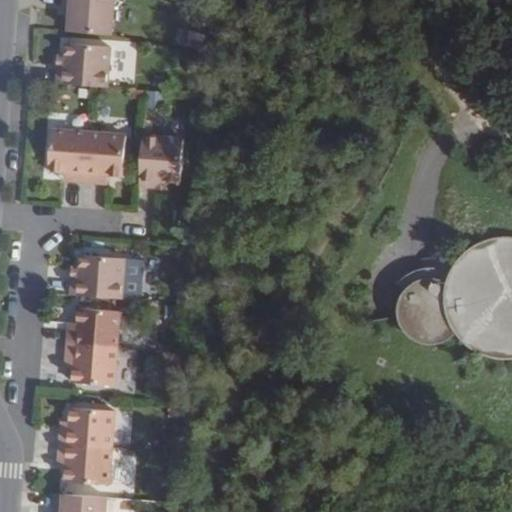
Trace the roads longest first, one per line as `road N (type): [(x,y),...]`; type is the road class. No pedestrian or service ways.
road 1 (track): [(511,134),(447,81),(435,0)]
road 2 (unknown): [(0,215),(147,227)]
